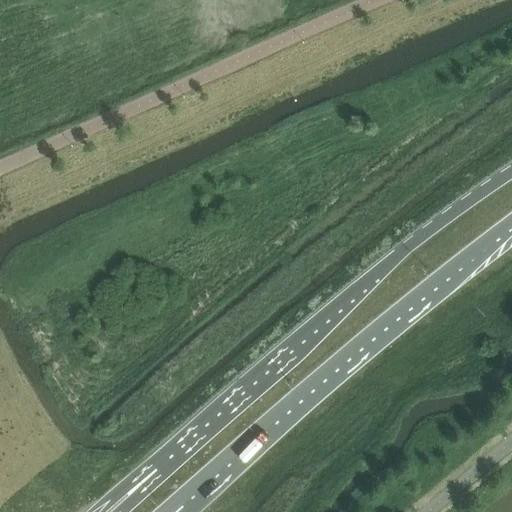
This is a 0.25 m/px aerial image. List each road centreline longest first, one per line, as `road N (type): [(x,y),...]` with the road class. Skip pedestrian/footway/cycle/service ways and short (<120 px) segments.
road 1 (primary): [(511,172),(359,286),(142,483)]
road 2 (primary): [(178,511),(511,226)]
